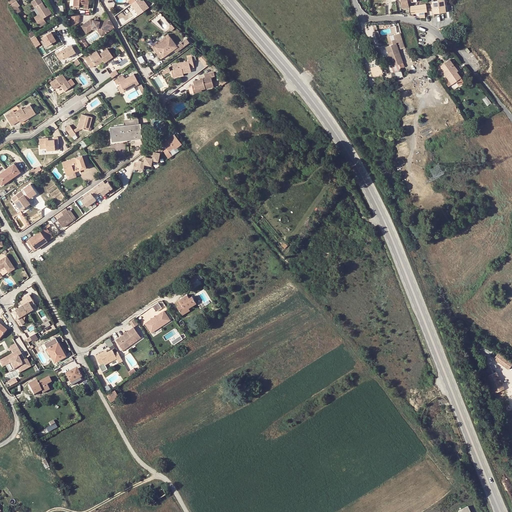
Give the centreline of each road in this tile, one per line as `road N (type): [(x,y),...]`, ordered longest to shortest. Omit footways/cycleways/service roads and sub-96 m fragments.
road 1 (tertiary): [(501,511),(381,212),(329,123),(226,0)]
road 2 (unclassified): [(187,511),(168,481),(132,452),(35,278)]
road 3 (unclassified): [(511,118),(433,31),(408,17),(363,16),(354,0)]
road 4 (unknown): [(26,261),(119,191),(129,159)]
road 5 (residential): [(129,159),(15,240)]
road 6 (track): [(428,73),(432,86),(417,117),(409,172),(420,192)]
